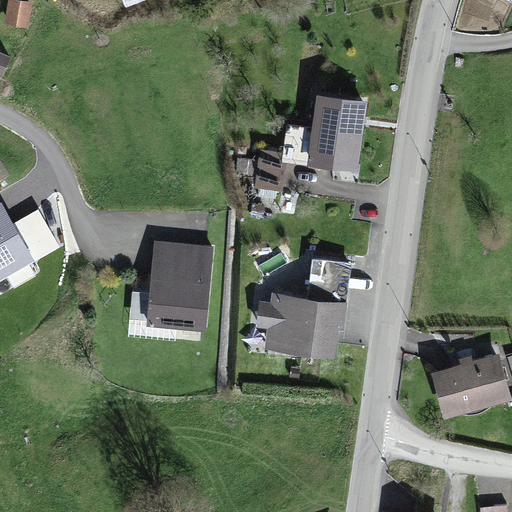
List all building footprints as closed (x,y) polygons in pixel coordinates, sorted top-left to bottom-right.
[(353,106),(311,104),(308,164),(350,166),(353,106)] [(280,165),(257,164),(257,196),(280,197),(280,165)] [(13,223),(1,203),(0,203),(0,281),(60,247),(38,209),(13,223)] [(228,255),(152,246),(143,321),(219,330),(228,255)] [(353,268),(303,261),(298,301),(254,295),(247,350),(341,362),(353,268)] [(494,362),(430,378),(440,418),(504,402),(494,362)]
